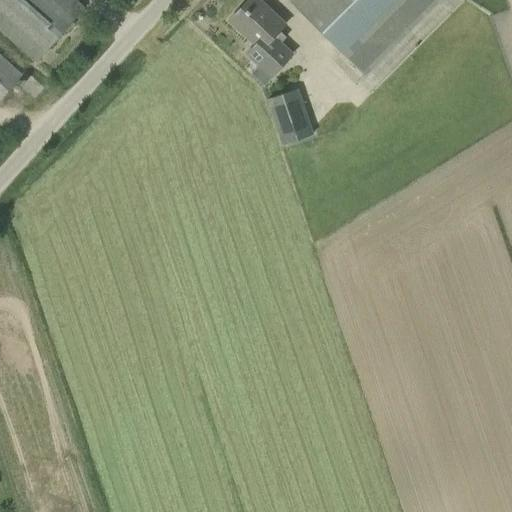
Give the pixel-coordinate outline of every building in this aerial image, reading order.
[(75,0),(0,0),(0,31),(35,63),(85,8),(75,0)] [(259,0),(246,0),(228,19),(255,45),(247,53),(272,76),(292,53),(280,42),(286,36),(279,30),(285,24),(259,0)] [(289,0),(288,1),(340,53),(364,78),(442,0),(289,0)] [(0,54),(0,99),(23,75),(0,54)] [(299,90),(268,100),(281,144),(312,135),(299,90)]
